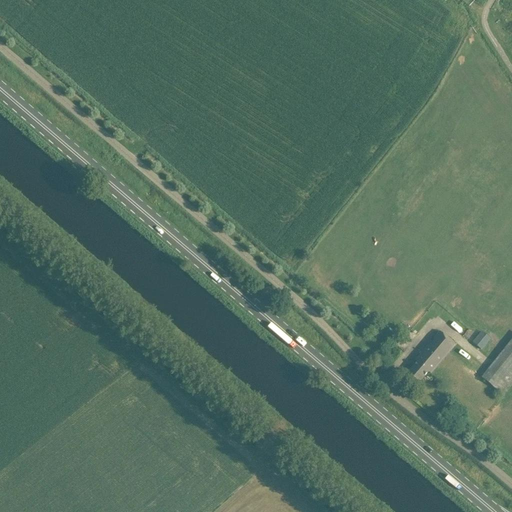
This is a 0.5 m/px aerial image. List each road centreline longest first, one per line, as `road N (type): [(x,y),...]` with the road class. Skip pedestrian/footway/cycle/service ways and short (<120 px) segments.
road 1 (unclassified): [(511,484),(400,399),(0,45)]
road 2 (primary): [(492,511),(0,91)]
road 3 (unclassified): [(357,511),(0,207)]
